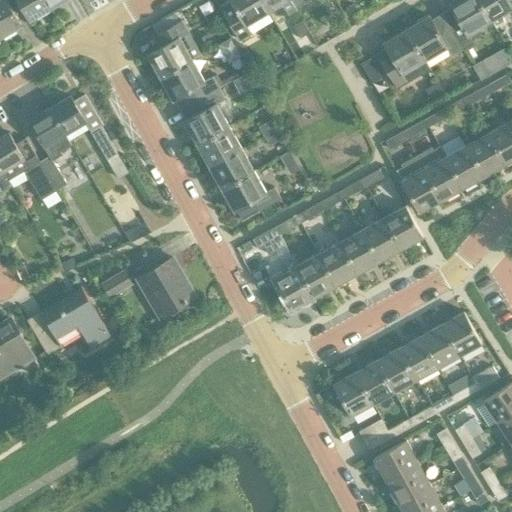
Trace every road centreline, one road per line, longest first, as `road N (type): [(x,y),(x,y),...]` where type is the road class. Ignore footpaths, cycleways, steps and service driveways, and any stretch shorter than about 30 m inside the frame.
road 1 (residential): [(280,368),(95,34)]
road 2 (residential): [(511,202),(453,275),(280,368)]
road 3 (residential): [(354,511),(280,368)]
